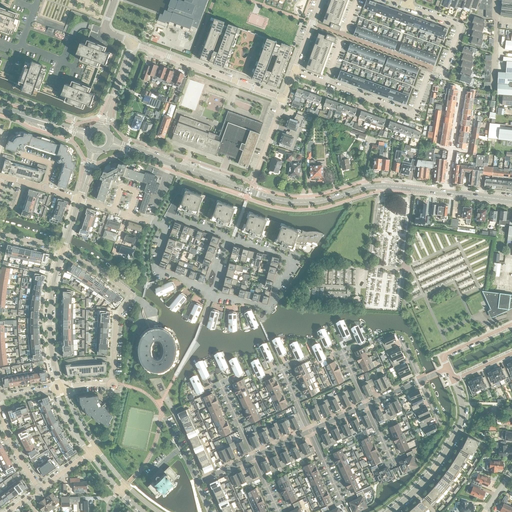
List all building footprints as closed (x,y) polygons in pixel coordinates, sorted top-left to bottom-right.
[(159,16),(158,21),(165,23),(166,22),(169,23),(170,21),(171,21),(173,22),(177,23),(183,26),(184,26),(185,26),(190,28),(190,29),(191,26),(197,28),(207,0),(184,0),(185,0),(184,2),(179,0),(178,0),(178,1),(175,0),(170,0),(168,6),(169,6),(167,11),(165,10),(163,14),(163,15),(160,14),(159,16)] [(337,30),(347,0),(325,0),(317,22),(337,30)] [(370,0),(368,0),(366,0),(363,8),(370,10),(373,1),(371,0),(369,0),(370,0)] [(456,8),(457,6),(459,0),(452,0),(450,6),(456,8)] [(464,7),(466,0),(459,0),(457,6),(463,9),(464,7)] [(471,9),(471,7),(473,0),(466,0),(464,7),(471,9)] [(478,9),(479,9),(486,10),(486,8),(486,5),(485,5),(485,2),(485,0),(473,0),(471,7),(478,9)] [(376,2),(373,1),(370,10),(376,13),(379,4),(376,3),(376,2)] [(511,4),(502,3),(500,16),(511,16),(511,4)] [(382,5),(379,4),(376,13),(382,15),(386,5),(382,4),(382,5)] [(389,6),(386,5),(382,15),(388,17),(391,8),(388,7),(389,7),(389,6)] [(0,30),(9,34),(10,34),(12,29),(14,30),(18,19),(16,19),(17,14),(0,7),(0,30)] [(391,8),(388,17),(394,20),(398,10),(395,9),(394,9),(395,9),(394,10),(391,8)] [(401,11),(398,10),(394,20),(401,22),(404,13),(401,12),(401,11)] [(406,25),(406,26),(410,14),(407,13),(407,14),(404,13),(401,22),(406,24),(406,25)] [(414,16),(410,14),(406,26),(412,28),(416,17),(413,16),(414,16)] [(474,23),(483,26),(484,23),(483,23),(484,19),(474,16),(472,22),(474,23)] [(419,19),(416,17),(412,28),(413,28),(413,26),(419,29),(423,19),(419,18),(419,19)] [(201,55),(200,59),(209,62),(210,61),(215,62),(214,64),(262,82),(263,80),(268,82),(267,84),(276,87),(278,82),(277,82),(278,79),(279,79),(282,72),(281,71),(283,68),(283,69),(285,65),(284,64),(285,62),(286,62),(289,54),(288,54),(289,51),(290,51),(291,47),(282,44),(282,45),(276,43),(277,41),(229,24),(228,25),(223,24),(224,22),(215,19),(213,23),(214,23),(213,27),(212,26),(209,34),(210,34),(209,37),(208,37),(207,41),(206,44),(205,44),(203,51),(204,52),(202,55),(201,55)] [(419,29),(425,31),(429,22),(426,21),(426,20),(423,19),(419,29)] [(432,23),(429,22),(425,31),(431,33),(435,23),(432,22),(432,23)] [(435,23),(431,33),(437,35),(437,38),(441,27),(438,25),(435,23)] [(472,30),(474,30),(482,33),(484,30),(483,30),(483,29),(484,30),(485,27),(484,27),(483,26),(474,23),(472,30)] [(358,37),(362,27),(357,25),(353,35),(358,37)] [(362,27),(358,37),(363,39),(367,30),(362,29),(362,27)] [(443,40),(447,29),(448,28),(444,27),(444,28),(441,27),(437,38),(443,40)] [(321,74),(335,37),(314,30),(301,67),(321,74)] [(372,32),(367,30),(363,39),(368,41),(372,31),(372,32)] [(471,37),(473,37),(481,40),(483,34),(482,33),(474,30),(471,37)] [(377,33),(372,31),(368,41),(374,43),(377,33)] [(377,34),(378,33),(377,33),(374,43),(379,45),(382,36),(377,34)] [(387,38),(382,36),(379,45),(384,47),(387,38)] [(483,41),(481,40),(473,37),(471,44),(476,45),(475,47),(479,48),(479,47),(481,47),(483,41)] [(384,47),(389,49),(392,40),(387,38),(384,47)] [(80,60),(99,67),(101,62),(106,64),(110,53),(105,52),(107,47),(88,40),(88,39),(86,44),(81,43),(77,53),(82,55),(80,60)] [(397,42),(392,40),(389,49),(394,51),(397,42)] [(347,52),(352,54),(356,45),(350,43),(347,52)] [(406,45),(401,43),(398,52),(403,54),(407,44),(406,45)] [(412,46),(407,44),(403,54),(408,56),(412,46)] [(361,47),(356,45),(352,54),(357,56),(361,47)] [(412,46),(408,56),(414,58),(417,49),(412,47),(412,46)] [(464,53),(472,56),(474,50),(464,46),(462,53),(464,53)] [(366,49),(361,47),(357,56),(362,58),(366,49)] [(366,49),(362,58),(368,59),(371,51),(366,49)] [(422,51),(417,49),(414,58),(419,60),(422,51)] [(368,59),(373,61),(376,52),(371,51),(368,59)] [(424,61),(427,51),(427,52),(422,51),(419,60),(424,61)] [(433,53),(427,51),(424,61),(429,63),(433,53)] [(373,61),(378,63),(381,54),(376,52),(373,61)] [(433,53),(429,63),(434,65),(437,56),(432,54),(433,53)] [(461,60),(463,60),(471,63),(474,57),(472,56),(464,53),(461,60)] [(381,54),(378,63),(383,65),(386,56),(381,54)] [(389,70),(393,59),(388,57),(385,66),(390,68),(389,70)] [(398,61),(393,59),(389,70),(394,72),(398,61)] [(473,64),(471,63),(463,60),(461,67),(462,67),(471,70),(473,64)] [(511,60),(507,60),(506,72),(498,72),(497,94),(511,95),(511,60)] [(37,91),(45,69),(40,67),(41,65),(30,61),(30,63),(25,61),(16,84),(17,84),(17,83),(21,85),(20,90),(30,94),(32,89),(37,91)] [(404,63),(398,61),(394,72),(395,71),(400,73),(404,63)] [(149,74),(153,76),(156,67),(157,65),(151,63),(150,66),(146,65),(141,79),(146,80),(149,74)] [(409,64),(404,63),(400,73),(405,75),(409,64)] [(405,75),(410,77),(414,66),(409,64),(405,75)] [(164,79),(167,69),(168,68),(161,66),(160,69),(156,67),(153,76),(152,79),(156,80),(158,76),(164,78),(163,79),(164,79)] [(419,68),(414,66),(410,77),(411,75),(416,77),(419,68)] [(460,73),(462,74),(470,77),(471,74),(472,74),(477,75),(478,73),(471,70),(462,67),(460,73)] [(176,75),(172,74),(173,71),(167,69),(164,79),(169,82),(169,83),(173,85),(174,82),(176,75)] [(340,81),(343,82),(347,73),(340,70),(337,79),(340,80),(340,81)] [(177,72),(176,75),(174,82),(173,85),(179,87),(178,90),(181,91),(186,78),(183,77),(184,74),(177,72)] [(347,83),(350,84),(353,75),(347,73),(343,82),(346,84),(346,83),(347,83)] [(474,78),(470,77),(462,74),(460,81),(469,84),(468,86),(471,86),(474,78)] [(352,86),(355,87),(359,77),(353,75),(350,84),(353,85),(352,86)] [(359,87),(362,88),(365,80),(359,77),(355,87),(359,88),(359,87)] [(72,80),(72,81),(71,85),(65,83),(59,99),(60,100),(60,99),(64,101),(65,102),(65,101),(84,108),(86,103),(91,105),(95,94),(90,92),(92,87),(72,80)] [(204,85),(190,80),(181,105),(195,110),(204,85)] [(371,82),(365,80),(362,88),(365,90),(368,92),(371,82)] [(371,82),(368,92),(371,93),(371,92),(374,93),(378,84),(371,82)] [(384,86),(378,84),(374,93),(377,94),(377,95),(380,96),(384,86)] [(384,96),(387,98),(390,89),(384,86),(380,96),(384,97),(383,97),(384,96)] [(447,94),(457,96),(458,90),(458,87),(449,86),(449,88),(448,88),(447,94)] [(301,97),(304,90),(301,89),(300,89),(298,88),(295,95),(295,97),(301,99),(301,97)] [(396,91),(390,89),(387,98),(390,99),(389,99),(389,100),(393,101),(396,91)] [(465,97),(474,98),(475,93),(476,90),(469,89),(468,91),(466,91),(465,97)] [(304,90),(301,97),(307,100),(310,93),(310,92),(307,91),(304,90)] [(396,102),(396,101),(399,102),(402,93),(396,91),(393,101),(396,102)] [(313,102),(316,95),(316,94),(312,93),(310,93),(307,100),(313,102)] [(402,104),(405,105),(409,96),(402,93),(399,102),(402,103),(402,104)] [(322,97),(316,95),(313,102),(319,104),(322,97)] [(511,105),(511,96),(503,96),(502,105),(511,105)] [(150,102),(149,104),(158,108),(161,100),(151,97),(150,100),(150,102)] [(330,108),(333,101),(333,100),(329,99),(326,98),(323,107),(326,108),(327,106),(330,108)] [(333,109),(336,110),(339,103),(333,101),(330,108),(329,111),(332,112),(333,109)] [(339,111),(342,112),(345,105),(339,103),(336,110),(335,113),(338,114),(339,111)] [(170,104),(166,116),(171,118),(176,106),(170,104)] [(218,152),(222,153),(240,160),(238,164),(248,167),(260,133),(260,132),(263,125),(266,117),(252,112),(230,104),(219,136),(216,134),(216,135),(217,135),(217,134),(210,132),(212,126),(181,115),(177,125),(176,125),(176,124),(173,132),(174,132),(175,132),(172,139),(216,155),(218,152)] [(348,114),(351,107),(351,106),(347,105),(347,106),(345,105),(342,112),(348,114)] [(353,108),(351,107),(348,114),(354,116),(357,109),(353,107),(353,108)] [(318,116),(326,118),(327,115),(323,114),(323,111),(320,110),(318,116)] [(365,120),(367,113),(367,112),(361,110),(359,118),(365,120)] [(139,129),(142,121),(144,116),(143,116),(143,115),(137,113),(136,116),(135,119),(134,119),(133,119),(132,121),(134,122),(132,127),(139,129)] [(371,122),(373,115),(367,113),(365,120),(364,122),(370,124),(371,122)] [(297,114),(295,117),(297,118),(296,120),(288,117),(287,122),(301,128),(304,120),(302,119),(303,116),(297,114)] [(165,115),(158,135),(158,136),(158,137),(159,137),(160,137),(161,137),(164,138),(171,118),(166,116),(165,115)] [(371,122),(377,124),(379,117),(373,115),(371,122)] [(383,126),(386,119),(380,117),(379,117),(377,124),(383,126)] [(146,122),(143,131),(149,133),(153,124),(150,123),(151,121),(147,120),(146,122)] [(394,130),(396,123),(393,121),(392,122),(390,121),(388,128),(394,130)] [(292,130),(291,133),(298,135),(301,128),(287,122),(285,127),(292,130)] [(400,132),(402,125),(403,125),(399,123),(399,124),(396,123),(394,130),(400,132)] [(402,125),(400,132),(406,134),(408,127),(409,127),(405,126),(402,125)] [(412,136),(414,130),(415,129),(411,128),(408,127),(406,134),(412,136)] [(511,127),(499,127),(498,139),(511,140),(511,127)] [(366,135),(351,130),(350,133),(358,136),(357,138),(364,140),(366,135)] [(420,132),(414,130),(412,136),(411,140),(413,141),(415,137),(418,139),(420,132)] [(6,144),(5,148),(15,151),(15,152),(16,149),(18,148),(20,149),(21,150),(24,149),(23,147),(23,145),(25,144),(59,155),(60,157),(59,159),(57,160),(59,163),(60,162),(63,162),(64,164),(57,186),(66,189),(72,170),(73,170),(75,166),(74,166),(75,162),(71,161),(72,158),(71,155),(69,152),(66,151),(67,147),(64,146),(64,145),(60,143),(59,145),(31,136),(32,134),(27,133),(27,134),(23,133),(22,137),(19,136),(16,137),(13,139),(12,142),(8,140),(7,144),(6,144)] [(283,133),(281,138),(295,143),(298,135),(291,133),(290,136),(283,133)] [(295,143),(281,138),(279,143),(287,145),(286,148),(293,151),(295,143)] [(378,169),(381,169),(383,152),(384,145),(378,145),(372,144),(372,148),(380,149),(379,158),(375,158),(374,168),(373,171),(377,171),(378,171),(378,169)] [(433,168),(433,167),(434,154),(435,149),(427,149),(425,160),(423,180),(429,180),(430,168),(433,168)] [(394,162),(393,171),(399,172),(402,150),(396,150),(395,159),(396,160),(396,162),(394,162)] [(442,159),(440,174),(439,181),(445,182),(447,160),(449,151),(443,150),(442,159)] [(383,152),(381,169),(384,169),(384,171),(384,172),(387,172),(388,172),(388,170),(389,170),(390,160),(385,159),(386,152),(383,152)] [(452,183),(458,183),(460,165),(461,153),(456,152),(454,164),(452,183)] [(340,165),(342,164),(343,169),(350,168),(348,159),(344,159),(343,154),(338,155),(338,156),(339,156),(340,165)] [(434,181),(439,181),(440,174),(442,159),(441,159),(442,156),(439,156),(439,155),(434,154),(433,167),(436,167),(434,181)] [(480,173),(483,173),(485,154),(484,156),(477,155),(476,167),(473,185),(478,186),(480,173)] [(493,175),(493,167),(488,166),(489,160),(488,159),(489,155),(485,154),(483,173),(483,174),(493,175)] [(1,158),(0,163),(0,165),(3,166),(2,170),(9,172),(11,173),(11,172),(13,173),(12,174),(33,180),(33,179),(39,181),(42,172),(45,173),(46,170),(37,168),(36,170),(9,163),(10,161),(1,158)] [(273,158),(272,162),(271,165),(269,170),(275,172),(278,174),(280,170),(279,170),(282,161),(273,158)] [(412,171),(412,169),(415,169),(417,160),(412,159),(411,163),(410,163),(409,164),(408,165),(403,164),(401,173),(409,175),(410,171),(412,171)] [(425,160),(420,160),(418,159),(416,166),(419,167),(417,179),(423,180),(425,160)] [(311,178),(317,177),(318,181),(323,181),(323,177),(323,164),(318,164),(318,165),(315,166),(314,160),(310,160),(311,178)] [(297,177),(297,176),(299,176),(300,164),(290,163),(289,175),(294,176),(294,177),(297,177)] [(127,165),(123,164),(122,165),(119,164),(117,167),(108,172),(104,171),(102,175),(101,175),(98,178),(103,180),(97,199),(105,201),(112,180),(114,179),(116,179),(117,181),(119,180),(118,178),(119,176),(121,175),(142,182),(145,174),(126,168),(127,165)] [(464,171),(467,172),(468,166),(460,165),(458,183),(463,184),(464,171)] [(476,167),(468,166),(467,172),(470,172),(469,185),(473,185),(476,167)] [(155,175),(145,172),(145,174),(142,182),(144,183),(146,183),(147,183),(144,192),(145,192),(139,211),(145,213),(152,192),(157,194),(160,184),(156,183),(158,178),(155,177),(155,175)] [(28,192),(27,194),(38,198),(39,195),(37,195),(38,192),(29,189),(28,192)] [(183,207),(182,208),(185,209),(184,212),(189,214),(190,212),(191,213),(192,212),(195,213),(195,211),(198,212),(198,211),(199,208),(202,200),(203,197),(200,196),(201,195),(198,194),(191,191),(189,190),(189,191),(188,192),(186,191),(184,193),(182,200),(180,204),(181,204),(180,206),(183,207)] [(27,194),(25,199),(36,203),(38,198),(27,194)] [(56,198),(54,203),(65,207),(66,204),(66,205),(67,201),(56,198)] [(35,208),(36,203),(25,199),(24,205),(35,208)] [(230,222),(231,219),(234,211),(235,209),(232,208),(233,207),(233,206),(230,205),(230,206),(223,203),(221,202),(220,203),(217,202),(216,205),(212,216),(212,217),(215,218),(214,219),(214,220),(217,221),(216,224),(221,225),(222,224),(223,224),(224,223),(227,224),(227,223),(230,224),(230,222)] [(64,212),(65,207),(54,203),(53,208),(64,212)] [(415,217),(414,223),(424,225),(427,204),(420,203),(419,217),(415,217)] [(24,205),(22,210),(33,213),(35,208),(24,205)] [(405,215),(406,207),(394,205),(394,208),(394,214),(397,214),(405,215)] [(437,215),(441,216),(440,218),(446,219),(448,206),(447,205),(444,205),(443,206),(438,205),(437,209),(436,209),(436,205),(432,205),(431,214),(435,215),(436,211),(437,211),(437,215)] [(53,208),(51,213),(62,217),(64,212),(53,208)] [(86,211),(86,213),(96,217),(97,214),(96,214),(97,211),(87,208),(86,211)] [(466,224),(469,225),(471,209),(464,208),(463,218),(467,218),(466,224)] [(486,210),(481,209),(481,210),(478,209),(477,222),(480,222),(480,221),(484,221),(486,210)] [(21,212),(20,215),(30,218),(31,215),(32,216),(33,213),(22,210),(21,212)] [(490,223),(490,221),(496,221),(497,211),(491,210),(490,219),(488,218),(487,223),(490,223)] [(499,224),(509,226),(510,222),(510,220),(506,220),(507,211),(501,210),(499,224)] [(61,219),(62,217),(51,213),(48,222),(57,224),(58,221),(60,222),(61,219)] [(96,217),(86,213),(84,218),(95,222),(96,217)] [(252,215),(249,214),(248,217),(248,219),(244,228),(244,229),(246,230),(246,231),(249,233),(248,235),(253,237),(254,235),(255,236),(256,235),(259,236),(259,234),(262,235),(262,234),(266,223),(267,220),(264,219),(265,218),(262,217),(255,215),(255,214),(253,213),(253,214),(252,215)] [(107,219),(106,225),(119,229),(121,223),(107,219)] [(127,227),(140,231),(142,225),(129,221),(127,227)] [(175,222),(171,233),(176,235),(177,231),(182,232),(184,226),(179,224),(179,223),(175,222)] [(184,225),(184,226),(182,232),(180,237),(185,239),(187,234),(191,236),(194,229),(189,227),(184,225)] [(314,245),(315,246),(316,246),(324,234),(323,233),(322,233),(321,232),(319,232),(318,232),(317,231),(316,231),(314,231),(313,231),(312,231),(311,231),(308,232),(307,232),(306,232),(305,232),(304,232),(303,231),(302,231),(301,231),(300,231),(297,230),(297,229),(294,228),(294,229),(287,226),(285,225),(284,226),(281,225),(280,228),(276,239),(276,240),(278,241),(278,243),(281,244),(280,247),(285,249),(286,247),(287,248),(288,247),(291,248),(291,247),(291,246),(294,247),(294,246),(295,244),(296,244),(297,245),(298,245),(299,245),(300,245),(301,245),(302,245),(303,245),(306,245),(308,245),(309,245),(310,245),(311,245),(312,245),(314,245)] [(89,231),(81,229),(80,231),(79,234),(82,235),(81,238),(87,240),(88,237),(89,234),(88,234),(89,231)] [(118,233),(105,229),(102,237),(116,241),(118,233)] [(194,229),(191,236),(196,237),(194,242),(199,244),(203,232),(199,230),(199,231),(194,229)] [(123,240),(136,244),(138,237),(125,233),(123,240)] [(218,242),(220,238),(208,234),(206,239),(211,240),(209,245),(216,247),(217,242),(218,242)] [(167,242),(168,243),(166,248),(173,250),(174,245),(179,247),(181,242),(169,238),(167,242)] [(214,252),(216,247),(209,245),(204,243),(203,248),(207,250),(206,254),(212,257),(214,252)] [(130,255),(132,256),(134,249),(121,245),(119,252),(126,254),(125,257),(129,259),(130,255)] [(10,257),(16,258),(18,247),(12,246),(10,257)] [(243,249),(238,248),(238,247),(233,246),(230,258),(236,259),(237,254),(241,256),(243,249)] [(16,258),(22,260),(25,249),(18,247),(16,258)] [(164,253),(164,252),(162,257),(163,257),(169,260),(169,259),(174,261),(176,256),(171,254),(173,250),(166,248),(164,253)] [(251,258),(253,252),(248,250),(243,248),(243,249),(241,256),(240,260),(245,262),(247,257),(251,258)] [(25,249),(22,260),(28,261),(31,250),(25,249)] [(28,261),(34,262),(37,251),(31,250),(28,261)] [(40,264),(41,261),(43,253),(37,251),(34,262),(40,264)] [(258,253),(253,252),(251,258),(256,259),(254,264),(260,266),(263,254),(258,252),(258,253)] [(41,261),(43,262),(43,263),(47,265),(50,258),(48,258),(48,254),(45,253),(43,253),(41,261)] [(211,262),(210,262),(212,257),(206,254),(204,259),(199,257),(198,262),(209,266),(211,262)] [(279,258),(267,255),(266,260),(271,261),(270,266),(276,267),(277,267),(279,258)] [(160,262),(159,266),(170,271),(172,265),(168,264),(169,260),(163,257),(161,262),(160,262)] [(185,275),(187,269),(182,267),(184,262),(179,261),(175,272),(179,274),(180,273),(185,275)] [(227,272),(234,274),(235,270),(240,271),(241,266),(229,262),(228,267),(227,272)] [(494,263),(492,276),(499,276),(500,264),(494,263)] [(66,273),(72,275),(77,267),(75,265),(72,264),(70,267),(68,266),(66,273)] [(275,272),(276,267),(270,266),(265,264),(263,270),(268,271),(267,276),(274,277),(275,277),(276,272),(275,272)] [(194,279),(197,272),(196,272),(198,267),(193,266),(191,270),(187,269),(185,275),(190,277),(189,278),(194,279)] [(82,269),(77,267),(72,275),(71,276),(76,279),(82,269)] [(76,279),(80,282),(86,272),(82,269),(76,279)] [(201,274),(197,272),(194,279),(199,280),(199,281),(203,283),(208,271),(203,269),(201,274)] [(80,282),(84,285),(91,275),(86,272),(80,282)] [(226,278),(225,278),(224,282),(225,282),(231,284),(236,285),(237,280),(233,279),(234,274),(227,272),(226,278)] [(89,287),(90,285),(95,278),(91,275),(84,285),(89,287)] [(271,287),(274,277),(267,276),(266,280),(261,279),(260,284),(271,287)] [(89,287),(93,290),(100,281),(95,278),(90,285),(89,287)] [(93,290),(97,293),(104,284),(100,281),(93,290)] [(161,286),(159,288),(157,289),(157,290),(156,290),(157,290),(157,291),(158,292),(158,293),(159,294),(158,294),(159,294),(160,295),(162,294),(175,288),(175,287),(173,282),(172,282),(172,281),(162,286),(161,286)] [(231,284),(225,282),(223,287),(222,292),(234,295),(235,290),(230,288),(231,284)] [(97,293),(102,297),(108,288),(104,284),(97,293)] [(243,297),(248,298),(250,291),(245,290),(247,286),(241,284),(238,296),(243,297)] [(102,297),(106,300),(113,291),(108,288),(102,297)] [(250,291),(248,298),(253,300),(258,301),(260,294),(261,289),(256,288),(254,293),(250,291)] [(263,302),(263,303),(267,304),(271,292),(265,290),(264,295),(260,294),(258,301),(263,302)] [(106,300),(110,303),(117,294),(113,291),(106,300)] [(490,309),(488,310),(489,310),(490,310),(493,317),(509,310),(511,307),(511,294),(482,291),(490,309)] [(181,293),(172,304),(171,306),(172,306),(171,307),(172,307),(172,308),(174,309),(174,310),(175,310),(175,309),(176,310),(177,308),(177,309),(179,307),(180,306),(180,305),(187,297),(186,297),(187,296),(182,292),(182,293),(181,293),(182,293),(181,293)] [(119,295),(117,294),(110,303),(112,301),(113,302),(112,303),(115,307),(120,302),(119,300),(122,297),(119,295)] [(193,321),(194,322),(194,321),(195,321),(196,319),(197,317),(198,316),(202,306),(202,305),(197,303),(196,303),(189,316),(190,316),(189,318),(190,319),(189,320),(190,320),(190,319),(190,320),(191,320),(192,321),(193,321)] [(4,308),(4,305),(0,304),(0,311),(9,312),(9,309),(4,308)] [(256,320),(255,318),(255,319),(250,309),(250,308),(244,311),(245,311),(244,312),(250,325),(251,327),(252,327),(253,327),(254,327),(254,326),(255,326),(256,326),(256,325),(256,326),(257,325),(256,325),(257,324),(257,322),(256,320)] [(215,326),(219,311),(218,311),(219,310),(213,309),(213,310),(212,310),(212,309),(209,320),(209,321),(208,324),(208,326),(209,326),(209,327),(210,327),(212,327),(212,328),(213,328),(213,327),(215,328),(215,326)] [(350,336),(348,330),(346,326),(345,325),(344,323),(343,321),(342,321),(342,320),(341,321),(342,321),(341,321),(339,322),(338,322),(338,323),(337,324),(338,326),(344,339),(345,339),(350,337),(350,336)] [(167,329),(164,328),(164,327),(164,328),(161,327),(161,326),(161,327),(158,327),(158,326),(157,326),(157,327),(154,327),(154,326),(154,327),(151,328),(151,327),(150,327),(151,330),(149,331),(148,332),(148,331),(145,334),(145,335),(143,337),(141,336),(142,337),(140,340),(139,339),(139,340),(140,340),(139,343),(138,343),(139,343),(139,346),(138,346),(139,346),(138,349),(138,350),(139,353),(138,353),(139,353),(139,356),(138,356),(139,356),(140,359),(139,359),(139,360),(140,359),(141,362),(141,363),(142,362),(143,365),(143,366),(143,365),(145,367),(145,368),(146,368),(148,369),(148,370),(151,371),(151,372),(151,371),(154,372),(154,373),(154,372),(157,372),(157,373),(158,373),(158,372),(161,372),(161,373),(161,372),(164,371),(164,372),(164,371),(167,370),(167,369),(169,368),(170,368),(170,367),(172,365),(172,366),(173,365),(172,365),(174,362),(174,363),(174,362),(175,359),(176,360),(176,359),(175,359),(176,356),(177,356),(176,356),(176,353),(177,353),(177,350),(177,349),(177,346),(176,346),(176,343),(177,343),(176,343),(175,340),(176,340),(176,339),(175,340),(174,337),(174,336),(174,337),(172,334),(173,334),(172,333),(172,334),(170,332),(170,331),(169,331),(167,330),(167,329)] [(356,327),(354,328),(354,327),(353,328),(354,328),(353,328),(352,328),(353,329),(352,329),(353,331),(354,333),(353,333),(354,335),(359,345),(359,344),(360,345),(365,342),(359,328),(358,326),(357,327),(357,326),(356,326),(356,327),(355,327),(356,327)] [(326,347),(326,348),(331,345),(332,345),(325,331),(325,329),(324,330),(323,329),(322,330),(320,331),(320,330),(320,331),(319,331),(319,332),(318,332),(319,334),(320,336),(320,337),(320,338),(321,338),(325,348),(325,347),(326,347)] [(384,346),(385,349),(392,346),(390,344),(397,341),(394,335),(381,341),(383,346),(384,346)] [(280,356),(281,356),(281,357),(286,354),(286,353),(280,340),(279,338),(278,338),(277,338),(278,338),(277,338),(277,339),(275,339),(274,340),(274,339),(274,340),(273,341),(274,343),(280,356)] [(292,345),(291,345),(292,347),(291,347),(293,349),(292,349),(293,351),(298,361),(298,360),(298,361),(304,358),(303,358),(304,358),(298,344),(297,342),(296,343),(296,342),(295,342),(295,343),(295,342),(294,343),(295,343),(293,344),(293,343),(292,344),(293,344),(292,344),(291,344),(292,345)] [(274,359),(271,353),(269,349),(269,348),(268,348),(267,346),(266,344),(265,344),(265,343),(265,344),(264,344),(262,345),(262,346),(261,346),(261,345),(261,346),(260,347),(261,349),(267,362),(268,362),(273,360),(273,359),(274,359)] [(315,345),(314,345),(314,346),(314,345),(313,346),(314,347),(313,347),(314,349),(313,349),(320,362),(320,363),(326,360),(325,360),(326,359),(326,360),(326,359),(322,350),(322,349),(321,348),(320,346),(319,344),(318,345),(318,344),(317,344),(317,345),(317,344),(316,345),(315,345)] [(386,353),(389,358),(402,352),(399,347),(393,350),(392,346),(385,349),(387,353),(386,353)] [(355,351),(357,356),(365,353),(363,348),(355,351)] [(228,369),(228,368),(224,358),(224,357),(223,357),(222,355),(221,353),(220,353),(220,352),(219,353),(220,353),(219,353),(217,354),(216,354),(216,355),(215,356),(216,358),(222,371),(223,371),(228,369)] [(405,358),(402,352),(389,358),(391,364),(392,364),(393,367),(400,364),(398,361),(405,358)] [(357,360),(358,362),(368,358),(365,353),(357,356),(359,359),(357,360)] [(232,360),(231,360),(230,360),(231,361),(230,361),(231,363),(232,366),(231,366),(232,367),(237,377),(237,376),(238,377),(243,375),(243,374),(237,360),(236,358),(235,359),(235,358),(234,358),(234,359),(232,360),(232,359),(232,360)] [(360,362),(362,366),(370,363),(368,358),(358,362),(360,362)] [(252,363),(253,365),(252,365),(259,378),(259,379),(265,376),(264,376),(265,375),(265,376),(265,375),(261,366),(261,365),(260,364),(259,362),(258,360),(257,361),(257,360),(256,360),(256,361),(256,360),(255,360),(256,361),(254,361),(253,361),(253,362),(253,361),(252,362),(253,363),(252,363)] [(105,373),(106,362),(101,361),(101,364),(70,366),(69,364),(65,365),(67,376),(74,375),(74,374),(78,373),(79,376),(98,374),(98,373),(105,373)] [(203,380),(203,379),(204,379),(204,380),(209,378),(209,377),(210,377),(205,367),(204,363),(203,363),(203,361),(202,362),(201,361),(201,362),(200,362),(198,363),(198,362),(198,363),(197,363),(197,364),(196,364),(197,366),(198,368),(198,369),(198,370),(199,370),(203,380)] [(334,361),(324,366),(333,386),(343,381),(339,371),(340,371),(339,368),(337,369),(334,361)] [(372,362),(370,363),(362,366),(364,371),(375,367),(372,362)] [(296,373),(307,368),(304,363),(294,368),(296,372),(296,373)] [(394,370),(397,376),(410,370),(407,364),(401,367),(400,364),(393,367),(395,370),(394,370)] [(497,367),(494,369),(499,380),(503,378),(506,383),(510,381),(504,367),(501,369),(501,367),(499,368),(498,369),(497,367)] [(307,368),(296,373),(296,372),(295,373),(297,378),(299,378),(309,373),(307,368)] [(491,370),(491,371),(491,372),(489,373),(489,374),(486,375),(492,387),(496,385),(495,382),(499,380),(494,369),(491,370)] [(39,372),(40,381),(43,381),(46,381),(45,377),(47,376),(45,370),(39,372)] [(413,376),(410,370),(397,376),(400,375),(402,380),(413,376)] [(299,378),(301,382),(311,378),(309,373),(299,378)] [(380,378),(384,388),(390,385),(385,375),(380,378)] [(200,382),(199,380),(198,378),(197,376),(196,377),(196,376),(195,376),(195,377),(195,376),(194,377),(195,377),(193,377),(192,377),(193,378),(192,378),(192,377),(191,378),(192,379),(191,379),(192,381),(191,381),(192,382),(188,383),(190,388),(194,386),(198,395),(198,394),(198,395),(204,392),(203,392),(204,392),(200,382)] [(485,376),(482,378),(481,376),(479,377),(478,377),(478,376),(475,378),(480,389),(484,387),(485,390),(490,387),(485,376)] [(265,387),(275,382),(273,377),(265,381),(267,386),(265,387)] [(303,387),(313,383),(313,382),(311,384),(309,379),(311,378),(301,382),(303,387)] [(373,378),(370,379),(373,386),(376,384),(379,391),(384,388),(380,378),(374,380),(373,378)] [(467,384),(472,395),(477,393),(476,391),(480,389),(475,378),(472,379),(472,380),(471,381),(469,382),(470,383),(467,384)] [(233,383),(235,388),(246,384),(243,379),(233,383)] [(370,387),(373,386),(370,379),(367,381),(367,380),(361,383),(367,396),(368,397),(370,397),(371,396),(373,395),(372,394),(373,393),(370,387)] [(265,387),(267,392),(277,387),(278,387),(279,387),(277,381),(275,382),(265,387)] [(313,383),(303,387),(302,388),(304,393),(306,392),(305,392),(316,388),(313,383)] [(236,394),(238,394),(238,393),(246,390),(243,385),(246,384),(235,388),(237,391),(235,392),(236,394)] [(270,391),(272,396),(280,392),(278,387),(277,387),(267,392),(270,391)] [(316,388),(305,392),(306,392),(308,397),(316,394),(313,389),(316,388)] [(349,389),(344,391),(347,397),(351,395),(354,402),(360,399),(355,389),(350,391),(349,389)] [(246,390),(238,393),(238,394),(240,398),(248,395),(246,390)] [(409,394),(411,400),(422,395),(419,390),(409,394)] [(350,404),(347,397),(344,391),(338,393),(338,394),(334,396),(337,402),(341,400),(344,406),(350,404)] [(272,402),(282,397),(280,392),(272,396),(274,400),(272,402)] [(204,397),(206,402),(214,398),(212,393),(204,397)] [(96,420),(97,420),(98,421),(100,422),(101,423),(102,424),(104,425),(105,426),(106,424),(106,425),(106,424),(111,415),(108,413),(112,398),(104,403),(103,402),(101,404),(98,400),(97,395),(86,396),(86,395),(78,396),(78,397),(79,397),(81,406),(83,405),(88,414),(90,413),(96,420)] [(240,398),(242,403),(250,399),(248,395),(240,398)] [(337,402),(334,396),(334,395),(328,398),(324,400),(325,403),(327,407),(327,406),(331,405),(334,411),(340,408),(337,402)] [(424,401),(422,395),(411,400),(414,405),(411,406),(413,410),(419,407),(418,404),(424,401)] [(41,406),(49,403),(48,400),(49,400),(48,396),(37,400),(39,404),(40,404),(41,406)] [(272,402),(274,407),(284,402),(286,401),(283,396),(282,397),(272,402)] [(217,403),(218,403),(216,397),(214,398),(206,402),(208,407),(216,403),(217,403)] [(242,403),(244,408),(252,404),(250,399),(242,403)] [(397,400),(391,403),(397,416),(396,413),(402,410),(397,400)] [(284,402),(274,407),(276,406),(279,411),(287,407),(284,402)] [(41,406),(43,412),(53,408),(51,405),(50,405),(49,403),(41,406)] [(208,407),(211,412),(219,408),(216,403),(208,407)] [(317,411),(321,409),(324,415),(330,413),(327,406),(327,407),(325,403),(320,405),(319,403),(314,405),(315,407),(317,411)] [(391,418),(397,416),(391,403),(386,405),(388,411),(385,413),(388,419),(391,418)] [(255,409),(252,404),(244,408),(247,413),(255,409)] [(19,407),(22,416),(23,419),(29,417),(26,406),(23,407),(23,406),(19,407)] [(16,409),(14,410),(17,418),(22,416),(19,407),(16,408),(16,409)] [(320,417),(317,411),(315,407),(310,410),(309,407),(305,409),(308,415),(311,414),(314,420),(320,417)] [(419,417),(429,413),(427,407),(421,410),(419,407),(413,410),(417,418),(419,417)] [(44,419),(54,414),(53,412),(54,412),(53,408),(43,412),(41,413),(44,419)] [(180,418),(190,413),(188,408),(178,413),(180,418)] [(221,413),(219,408),(211,412),(213,416),(221,413)] [(385,421),(388,419),(385,413),(382,414),(379,408),(373,411),(379,424),(385,421)] [(486,408),(479,413),(484,419),(488,415),(489,416),(493,413),(490,410),(488,411),(486,408)] [(249,418),(257,414),(255,409),(247,413),(245,414),(247,419),(249,418)] [(17,418),(14,410),(11,411),(11,410),(7,411),(11,422),(15,420),(14,419),(17,418)] [(180,418),(182,423),(193,418),(190,413),(180,418)] [(213,416),(215,421),(223,418),(221,413),(213,416)] [(287,416),(288,417),(291,423),(293,430),(299,427),(296,421),(300,419),(297,413),(293,414),(287,416)] [(426,421),(432,418),(429,413),(419,417),(422,423),(419,424),(421,427),(427,424),(426,421)] [(56,416),(55,416),(54,414),(44,419),(46,425),(49,424),(58,420),(56,416)] [(259,419),(257,414),(249,418),(251,423),(259,419)] [(362,431),(367,429),(367,430),(373,427),(367,414),(361,416),(364,423),(360,425),(359,425),(362,431)] [(279,424),(281,428),(284,434),(289,431),(286,425),(291,423),(288,417),(283,419),(284,421),(279,424)] [(195,423),(193,418),(182,423),(185,428),(195,423)] [(213,422),(215,427),(225,423),(223,418),(215,421),(213,422)] [(354,427),(350,429),(352,436),(353,436),(357,434),(363,431),(362,431),(359,425),(360,425),(357,418),(351,421),(354,427)] [(52,430),(60,426),(58,424),(59,423),(58,420),(49,424),(52,430)] [(281,428),(279,424),(278,421),(273,423),(274,426),(269,428),(271,432),(274,439),(274,438),(275,440),(276,440),(277,439),(278,439),(279,438),(280,437),(279,436),(276,430),(281,428)] [(217,432),(228,428),(229,427),(227,422),(225,423),(215,427),(217,432)] [(197,428),(195,423),(185,428),(187,433),(195,429),(197,428)] [(344,432),(340,434),(341,438),(342,440),(347,438),(347,439),(353,436),(352,436),(350,429),(347,423),(341,425),(344,432)] [(390,427),(392,432),(400,428),(398,423),(390,427)] [(429,428),(427,424),(421,427),(422,430),(422,431),(425,436),(438,430),(435,425),(429,428)] [(55,436),(63,431),(62,427),(61,428),(60,426),(52,430),(55,436)] [(258,430),(261,437),(264,443),(265,444),(266,444),(267,444),(268,443),(269,443),(270,442),(269,441),(269,440),(267,434),(271,432),(269,428),(268,426),(264,428),(263,427),(258,430)] [(340,434),(337,427),(331,430),(334,436),(330,438),(333,445),(337,443),(336,440),(341,438),(340,434)] [(230,433),(228,428),(217,432),(218,433),(220,432),(222,436),(230,433)] [(400,428),(392,432),(394,437),(393,437),(393,438),(402,433),(400,428)] [(19,436),(20,438),(28,434),(27,432),(28,432),(26,429),(17,433),(19,436)] [(189,438),(197,434),(198,433),(197,431),(196,432),(195,429),(187,433),(189,438)] [(257,439),(261,437),(258,430),(254,432),(253,432),(248,435),(254,448),(260,445),(257,439)] [(58,441),(66,437),(64,435),(65,434),(63,431),(55,436),(58,441)] [(511,440),(511,432),(503,431),(502,439),(511,440)] [(330,438),(327,432),(321,435),(324,441),(321,442),(324,449),(327,447),(327,448),(333,445),(330,438)] [(404,438),(402,433),(393,438),(395,443),(404,438)] [(22,443),(30,439),(28,435),(28,434),(20,438),(22,443)] [(189,438),(191,443),(199,439),(197,434),(189,438)] [(479,441),(468,436),(464,443),(463,443),(461,448),(473,455),(478,444),(477,443),(479,441)] [(67,439),(66,437),(58,441),(61,447),(70,442),(68,438),(67,439)] [(360,440),(363,445),(371,442),(368,437),(360,440)] [(194,448),(193,448),(204,443),(202,438),(199,439),(191,443),(194,448)] [(407,443),(404,438),(395,443),(397,442),(399,447),(407,443)] [(32,444),(30,439),(22,443),(25,448),(32,444)] [(300,444),(303,451),(303,450),(306,457),(312,455),(312,454),(315,453),(312,446),(309,448),(306,441),(306,442),(305,440),(304,440),(303,441),(302,441),(301,442),(300,443),(300,444)] [(235,441),(232,442),(235,449),(238,447),(241,454),(247,451),(242,441),(237,443),(235,441)] [(72,445),(70,442),(61,447),(65,453),(72,447),(71,445),(72,445)] [(232,450),(235,449),(232,442),(229,444),(230,446),(225,448),(223,446),(229,459),(235,456),(232,450)] [(363,451),(365,450),(374,446),(373,446),(371,442),(363,445),(360,446),(363,451)] [(206,448),(204,443),(193,448),(196,453),(206,448)] [(401,452),(409,448),(407,443),(399,447),(401,452)] [(35,448),(32,444),(25,448),(27,453),(35,448)] [(496,451),(499,451),(499,455),(511,455),(511,453),(511,449),(511,450),(511,448),(506,448),(506,445),(500,445),(496,446),(496,451)] [(224,461),(229,459),(223,446),(218,448),(224,461)] [(293,455),(295,459),(300,457),(301,459),(306,457),(303,450),(303,451),(299,452),(296,446),(290,449),(293,455)] [(365,450),(367,455),(377,451),(374,446),(365,450)] [(30,458),(39,453),(37,450),(38,449),(37,447),(35,448),(27,453),(28,455),(30,458)] [(72,447),(65,453),(66,454),(65,455),(67,459),(77,452),(75,449),(74,450),(72,447)] [(196,453),(198,457),(208,453),(206,448),(196,453)] [(473,455),(461,448),(458,452),(468,458),(471,454),(473,455)] [(335,458),(346,453),(343,454),(341,449),(333,453),(335,458)] [(408,458),(406,459),(410,469),(416,466),(412,457),(415,456),(412,450),(406,453),(408,458)] [(293,455),(289,457),(286,451),(280,453),(283,460),(285,463),(290,461),(292,463),(296,461),(295,459),(293,455)] [(377,451),(367,455),(369,460),(377,456),(375,452),(377,451)] [(458,452),(456,457),(465,463),(468,458),(458,452)] [(198,457),(200,462),(211,458),(208,453),(198,457)] [(335,458),(334,458),(336,464),(338,463),(348,458),(346,453),(335,458)] [(275,468),(281,466),(282,468),(286,466),(285,463),(283,460),(279,461),(276,455),(270,458),(273,464),(275,468)] [(2,465),(10,461),(7,456),(0,460),(0,466),(2,465)] [(380,462),(377,456),(369,460),(372,465),(380,462)] [(465,463),(456,457),(453,461),(463,468),(463,467),(461,466),(463,462),(465,463)] [(44,461),(51,470),(53,469),(56,467),(50,458),(47,460),(46,459),(44,461)] [(200,462),(203,467),(213,463),(211,458),(200,462)] [(273,464),(269,466),(266,460),(265,458),(264,459),(263,459),(262,459),(261,460),(260,461),(261,462),(260,462),(265,473),(271,470),(272,472),(276,470),(275,468),(273,464)] [(340,468),(348,464),(346,459),(348,458),(338,463),(340,468)] [(406,471),(410,469),(406,459),(400,462),(402,465),(399,466),(403,475),(407,473),(406,471)] [(12,466),(10,461),(2,465),(5,470),(4,470),(5,470),(12,466)] [(51,470),(44,461),(40,464),(47,473),(51,470)] [(453,461),(450,466),(460,472),(463,468),(453,461)] [(491,470),(491,471),(495,471),(495,468),(503,468),(503,462),(490,461),(490,465),(487,465),(487,470),(491,470)] [(314,468),(314,467),(312,462),(304,466),(306,471),(314,468)] [(215,468),(213,463),(203,467),(202,467),(205,472),(215,468)] [(47,473),(40,464),(38,465),(39,466),(36,468),(42,477),(45,475),(45,474),(47,473)] [(342,473),(350,469),(348,464),(340,468),(342,473)] [(247,476),(250,482),(253,481),(254,481),(259,479),(253,465),(248,468),(251,474),(247,476)] [(14,467),(13,468),(12,466),(5,470),(3,471),(4,473),(5,473),(6,475),(15,470),(14,467)] [(176,476),(177,475),(176,474),(169,466),(164,471),(166,474),(163,476),(161,476),(159,475),(157,475),(158,477),(158,479),(160,480),(155,484),(153,481),(148,486),(155,494),(156,495),(157,494),(159,495),(162,492),(163,493),(165,492),(166,493),(175,485),(173,483),(175,482),(174,481),(174,480),(177,478),(176,476)] [(380,482),(386,480),(382,470),(380,471),(377,466),(371,469),(373,475),(376,473),(380,482)] [(456,477),(460,472),(450,466),(447,470),(456,477)] [(316,472),(316,473),(318,472),(316,467),(314,467),(314,468),(306,471),(308,476),(306,477),(316,472)] [(392,480),(396,478),(392,469),(389,471),(388,467),(382,470),(386,480),(391,478),(392,480)] [(344,477),(352,474),(350,469),(342,473),(344,477)] [(444,474),(451,479),(453,481),(456,477),(447,470),(444,474)] [(241,471),(236,473),(241,484),(246,481),(247,484),(250,482),(247,476),(244,477),(241,471)] [(319,477),(316,473),(316,472),(306,477),(308,482),(319,477)] [(241,484),(236,473),(230,476),(235,486),(241,484)] [(279,484),(289,479),(287,474),(277,479),(279,484)] [(347,482),(355,479),(352,474),(344,477),(347,482)] [(441,478),(450,485),(453,481),(451,479),(444,474),(441,478)] [(472,483),(480,486),(481,483),(488,485),(488,484),(489,485),(491,481),(490,481),(490,479),(478,474),(477,478),(474,477),(472,483)] [(321,482),(319,477),(308,482),(311,487),(321,482)] [(78,482),(78,478),(69,478),(70,483),(73,483),(73,489),(74,489),(74,493),(84,493),(84,489),(87,489),(86,481),(78,482)] [(441,478),(438,482),(446,490),(450,485),(441,478)] [(16,481),(23,490),(24,489),(25,489),(27,487),(21,479),(19,481),(19,482),(18,483),(16,481)] [(212,488),(220,484),(218,479),(210,483),(212,488)] [(281,489),(291,484),(289,479),(279,484),(281,488),(281,489)] [(355,479),(347,482),(345,483),(347,488),(349,487),(357,484),(355,479)] [(23,490),(16,481),(12,485),(18,494),(23,490)] [(313,492),(323,487),(321,482),(311,487),(313,492)] [(438,482),(434,486),(443,494),(441,492),(444,488),(446,490),(438,482)] [(214,493),(222,489),(225,488),(222,483),(220,484),(212,488),(214,493)] [(478,489),(480,486),(472,483),(469,489),(468,488),(466,492),(470,494),(482,500),(482,498),(485,492),(478,489)] [(279,489),(282,494),(283,494),(283,493),(291,490),(289,485),(291,484),(281,489),(281,488),(279,489)] [(351,492),(359,489),(357,484),(349,487),(351,492)] [(18,494),(12,485),(11,485),(13,487),(9,490),(7,488),(14,497),(18,494)] [(431,490),(439,498),(443,494),(434,486),(431,490)] [(325,492),(323,487),(313,492),(315,497),(325,492)] [(14,497),(7,488),(3,491),(9,500),(14,497)] [(245,493),(247,498),(258,493),(255,488),(245,493)] [(214,493),(217,498),(225,494),(222,489),(214,493)] [(293,495),(291,490),(283,493),(283,494),(286,498),(296,494),(293,495)] [(431,490),(427,494),(436,502),(439,498),(431,490)] [(0,492),(0,496),(5,503),(9,500),(3,491),(0,492)] [(325,492),(315,497),(317,496),(320,500),(317,501),(317,502),(328,497),(329,496),(327,491),(325,492)] [(359,499),(356,500),(361,509),(367,506),(362,497),(365,496),(363,491),(356,494),(359,499)] [(44,498),(53,510),(56,508),(54,505),(58,502),(58,501),(59,500),(57,498),(56,498),(55,498),(51,493),(46,497),(48,498),(45,500),(44,498)] [(260,498),(258,493),(247,498),(250,503),(260,498)] [(227,499),(225,494),(217,498),(219,503),(224,501),(227,499)] [(288,503),(298,499),(296,494),(286,498),(288,503)] [(435,502),(436,502),(427,494),(423,498),(430,504),(434,500),(435,502)] [(69,499),(69,498),(69,497),(61,497),(61,507),(69,507),(69,504),(77,504),(77,511),(80,511),(87,511),(87,501),(80,501),(80,502),(72,502),(72,499),(69,499)] [(252,508),(262,503),(264,503),(261,497),(260,498),(250,503),(252,508)] [(328,497),(317,502),(320,507),(330,502),(328,497)] [(42,511),(47,511),(52,509),(52,510),(53,510),(44,498),(39,502),(40,504),(38,506),(42,511)] [(509,511),(511,507),(506,504),(507,502),(508,500),(504,498),(500,502),(503,505),(500,511),(501,511),(509,511)] [(227,499),(224,501),(219,503),(221,508),(229,504),(227,499)] [(349,507),(351,511),(356,511),(361,509),(356,500),(350,502),(352,506),(349,507)] [(421,500),(417,504),(423,511),(427,507),(421,500)] [(295,510),(293,511),(300,511),(299,509),(302,507),(299,501),(292,504),(295,510)] [(462,501),(462,502),(458,502),(458,507),(460,507),(461,511),(474,511),(474,510),(475,510),(475,506),(473,506),(473,504),(466,505),(466,501),(462,501)] [(229,504),(221,508),(223,511),(224,511),(234,508),(231,503),(229,504)] [(252,508),(253,511),(255,511),(264,508),(262,503),(252,508)]
